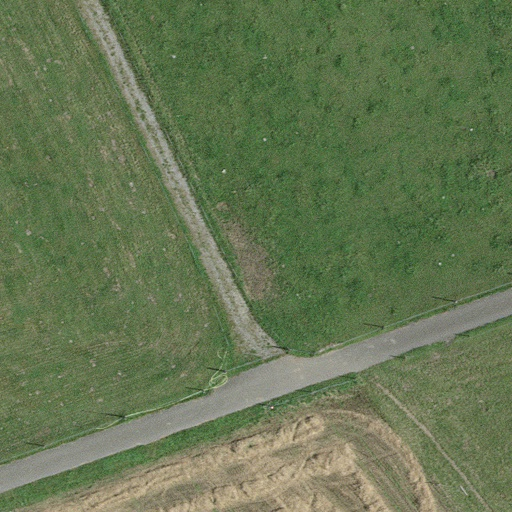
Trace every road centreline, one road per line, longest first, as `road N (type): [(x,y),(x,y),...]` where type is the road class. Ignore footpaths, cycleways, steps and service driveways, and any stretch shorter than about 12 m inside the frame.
road 1 (track): [(0,486),(511,299)]
road 2 (track): [(268,384),(86,0)]
